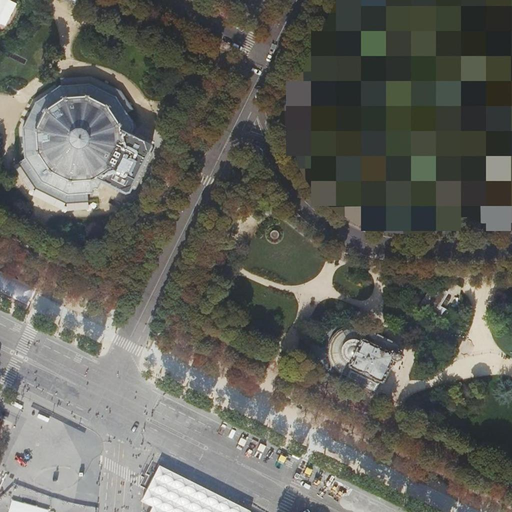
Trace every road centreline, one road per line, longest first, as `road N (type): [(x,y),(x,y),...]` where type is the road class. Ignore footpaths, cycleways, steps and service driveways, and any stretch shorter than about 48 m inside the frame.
road 1 (residential): [(511,252),(407,253),(345,237),(299,202),(244,108)]
road 2 (residential): [(121,408),(120,372),(130,345),(244,108)]
road 3 (primary): [(121,408),(0,347)]
